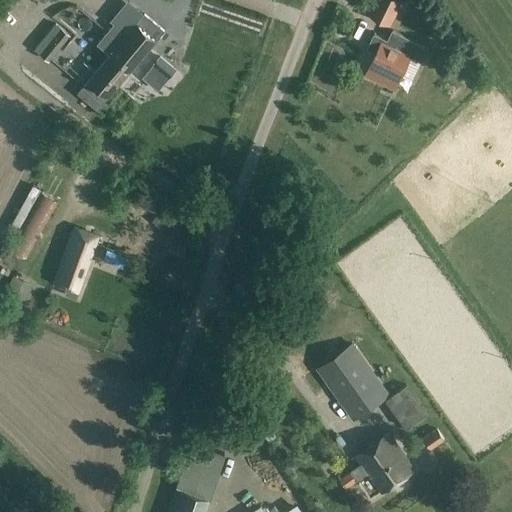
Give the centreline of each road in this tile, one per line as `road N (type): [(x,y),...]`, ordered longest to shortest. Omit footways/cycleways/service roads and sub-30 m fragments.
road 1 (residential): [(133,511),(221,237)]
road 2 (unclassified): [(221,237),(0,67)]
road 3 (unclassified): [(221,237),(310,0)]
